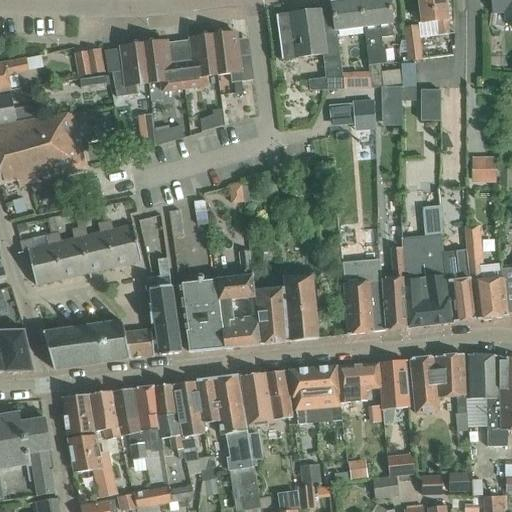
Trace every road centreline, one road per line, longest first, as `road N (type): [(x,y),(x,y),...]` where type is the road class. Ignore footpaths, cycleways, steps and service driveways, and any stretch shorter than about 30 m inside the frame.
road 1 (tertiary): [(47,384),(452,338),(511,339)]
road 2 (residential): [(132,183),(271,142),(253,0)]
road 3 (residential): [(0,1),(199,0)]
road 4 (residential): [(74,511),(47,384)]
road 5 (residential): [(22,298),(147,266)]
